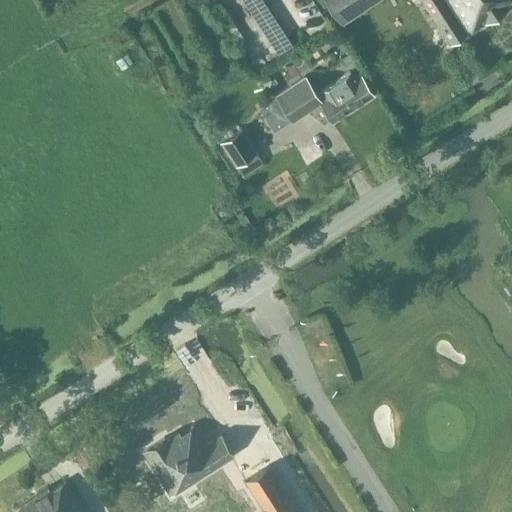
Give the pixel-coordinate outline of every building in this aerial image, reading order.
[(327,0),(342,22),(376,0),(327,0)] [(511,0),(421,0),(450,44),(511,3),(511,0)] [(305,76),(276,95),(292,120),(320,103),(332,121),(373,95),(361,76),(355,80),(350,72),(317,94),(305,76)] [(241,128),(221,141),(242,175),(262,162),(241,128)] [(165,438),(143,452),(171,496),(234,456),(221,436),(205,446),(193,428),(181,436),(180,434),(167,442),(165,438)] [(245,480),(264,509),(265,511),(299,511),(269,464),(245,480)] [(49,489),(16,510),(17,511),(84,511),(66,483),(51,493),(49,489)]
